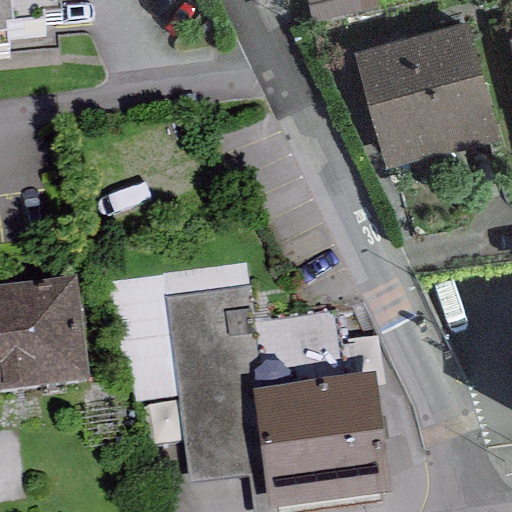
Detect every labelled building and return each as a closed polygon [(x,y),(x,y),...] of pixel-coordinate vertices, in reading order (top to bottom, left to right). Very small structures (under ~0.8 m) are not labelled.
[(0,0),(0,60),(7,60),(5,41),(45,37),(44,28),(56,27),(53,0),(0,0)] [(319,0),(323,12),(368,0),(319,0)] [(467,15),(354,46),(385,161),(499,131),(467,15)] [(77,283),(0,291),(0,401),(89,391),(77,283)] [(253,398),(268,511),(325,511),(390,503),(374,382),(253,398)]
